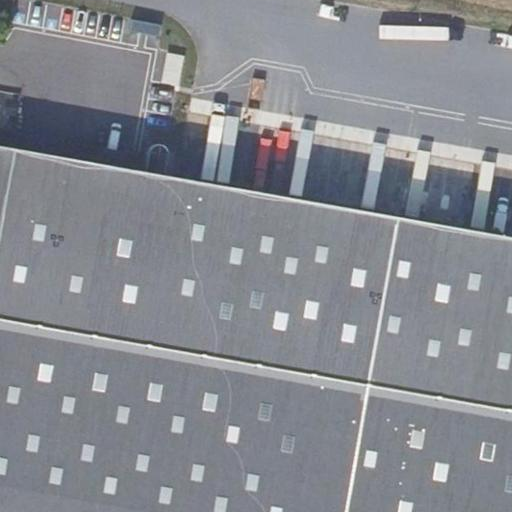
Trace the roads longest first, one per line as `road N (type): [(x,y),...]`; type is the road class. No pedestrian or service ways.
road 1 (unclassified): [(511,98),(368,72),(241,9),(191,0)]
road 2 (unclassified): [(0,80),(128,97)]
